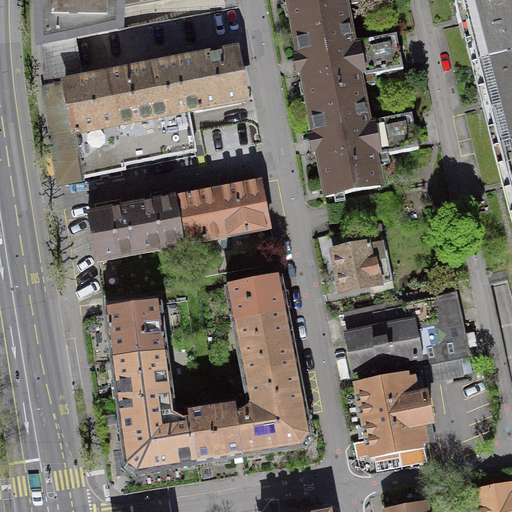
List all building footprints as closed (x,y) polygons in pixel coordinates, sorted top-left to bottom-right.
[(39,0),(39,1),(41,46),(76,39),(118,31),(119,11),(174,0),(39,0)] [(287,0),(295,38),(349,28),(343,0),(287,0)] [(511,0),(462,0),(478,63),(511,54),(511,0)] [(349,28),(295,38),(299,59),(295,59),(297,67),(298,74),(302,73),(310,117),(365,107),(359,79),(403,70),(396,36),(384,38),(381,36),(377,40),(352,45),(349,28)] [(125,166),(195,153),(188,113),(117,126),(74,134),(65,86),(84,83),(76,39),(41,46),(46,91),(45,91),(52,134),(60,183),(126,170),(125,166)] [(209,59),(193,62),(202,110),(245,102),(236,53),(209,59)] [(500,147),(511,143),(511,54),(478,63),(500,147)] [(117,126),(188,113),(202,110),(193,62),(157,69),(108,78),(117,126)] [(117,126),(108,78),(98,80),(84,83),(65,86),(74,134),(117,126)] [(368,124),(365,107),(310,117),(314,138),(311,138),(312,146),(314,153),(317,153),(326,198),(380,187),(375,158),(418,150),(412,115),(399,118),(397,115),(393,119),(368,124)] [(511,195),(511,143),(500,147),(511,195)] [(228,189),(217,191),(226,238),(269,230),(260,183),(228,189)] [(226,238),(217,191),(206,194),(175,200),(183,247),(226,238)] [(183,247),(175,200),(132,208),(88,216),(97,263),(183,247)] [(363,229),(366,247),(334,254),(338,274),(342,292),(392,282),(381,225),(363,229)] [(234,324),(286,314),(281,288),(279,278),(227,289),(234,324)] [(418,367),(468,358),(454,296),(406,306),(404,300),(344,314),(351,347),(355,369),(416,357),(418,367)] [(113,361),(165,354),(159,304),(137,307),(106,311),(113,361)] [(245,383),(297,373),(292,344),(286,314),(234,324),(245,383)] [(118,401),(170,394),(165,354),(113,361),(114,375),(118,401)] [(460,360),(424,367),(427,382),(445,378),(463,375),(460,360)] [(237,413),(235,405),(234,405),(242,458),(302,448),(310,437),(306,421),(297,373),(245,383),(249,406),(242,412),(237,413)] [(368,433),(373,457),(417,448),(417,447),(425,446),(424,440),(434,438),(432,429),(424,391),(415,393),(412,379),(404,380),(359,389),(368,433)] [(197,465),(188,413),(187,413),(188,420),(183,420),(173,416),(170,394),(118,401),(122,434),(126,466),(137,474),(197,465)] [(188,413),(197,465),(230,460),(242,458),(234,405),(188,413)] [(511,511),(511,489),(495,493),(476,496),(478,511),(511,511)]
